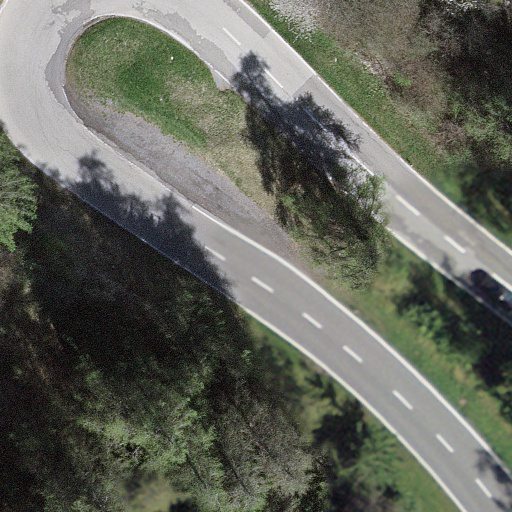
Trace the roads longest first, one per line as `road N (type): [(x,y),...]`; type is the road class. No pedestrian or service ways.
road 1 (tertiary): [(503,511),(421,413),(358,356),(63,148),(38,116),(24,78),(26,42),(44,9),(60,0)]
road 2 (tertiary): [(177,0),(205,14),(511,288)]
